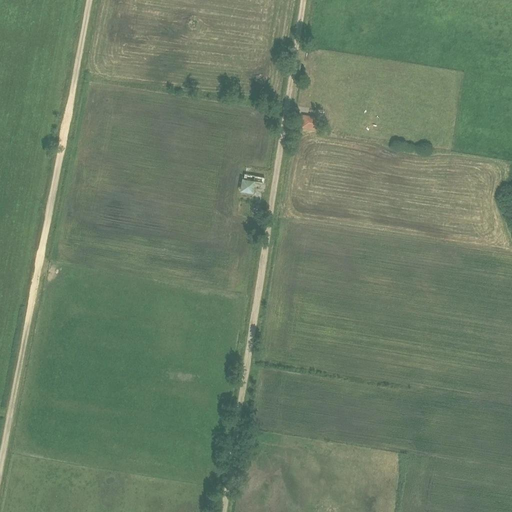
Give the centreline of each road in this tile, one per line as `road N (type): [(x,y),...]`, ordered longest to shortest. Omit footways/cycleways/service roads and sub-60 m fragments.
road 1 (track): [(223,511),(302,0)]
road 2 (track): [(0,455),(83,0)]
